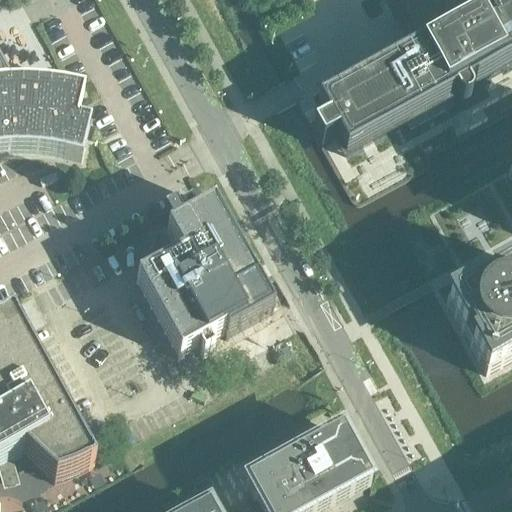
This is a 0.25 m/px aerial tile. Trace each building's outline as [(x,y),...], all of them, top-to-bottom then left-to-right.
[(511,1),(477,21),(465,0),(390,0),(395,9),(419,53),(395,66),(376,76),(317,109),(326,125),(322,127),(313,132),(311,133),(321,150),(322,149),(332,144),(336,142),(345,158),(362,149),(373,143),(390,133),(395,131),(398,129),(405,125),(409,134),(428,124),(432,122),(454,109),(452,106),(456,104),(456,105),(457,106),(458,107),(460,107),(462,108),(463,108),(465,107),(466,107),(468,106),(469,104),(469,103),(470,102),(470,101),(470,100),(470,99),(469,97),(466,92),(489,79),(501,72),(511,67),(511,66),(511,1)] [(0,156),(6,156),(12,155),(22,155),(29,155),(36,156),(42,156),(47,157),(50,158),(63,160),(81,165),(90,126),(76,123),(83,94),(61,90),(42,87),(23,86),(16,87),(7,87),(0,87),(0,156)] [(313,110),(304,115),(306,119),(310,126),(319,121),(314,114),(313,110)] [(201,216),(193,220),(191,216),(188,211),(179,216),(182,221),(183,223),(184,225),(179,228),(172,216),(161,221),(168,233),(166,235),(180,260),(173,264),(135,284),(178,362),(196,352),(202,363),(212,357),(213,357),(207,347),(210,345),(223,338),(225,342),(226,342),(228,341),(246,331),(258,325),(272,317),(272,316),(271,314),(273,312),(260,288),(257,289),(256,287),(255,285),(257,283),(251,273),(249,274),(247,272),(250,270),(244,260),(242,262),(241,259),(243,258),(237,248),(235,249),(234,246),(236,245),(230,235),(228,236),(227,234),(229,232),(224,222),(221,224),(220,221),(222,220),(217,210),(214,212),(212,208),(211,209),(209,210),(207,208),(200,212),(201,214),(200,215),(201,216)] [(511,269),(487,284),(476,290),(445,307),(463,338),(468,349),(485,379),(511,364),(511,269)] [(36,297),(16,308),(31,336),(51,325),(51,324),(46,315),(43,310),(40,304),(36,297)] [(49,389),(22,341),(11,319),(0,325),(0,415),(8,411),(17,428),(36,417),(27,401),(49,389)] [(16,479),(12,462),(23,456),(32,466),(42,476),(54,487),(62,484),(68,482),(73,480),(78,478),(84,475),(88,472),(93,470),(49,389),(27,401),(36,417),(17,428),(8,411),(0,415),(0,483),(0,484),(16,479)] [(340,436),(244,489),(256,511),(328,511),(370,489),(340,436)] [(191,493),(154,511),(192,511),(199,508),(191,493)]
